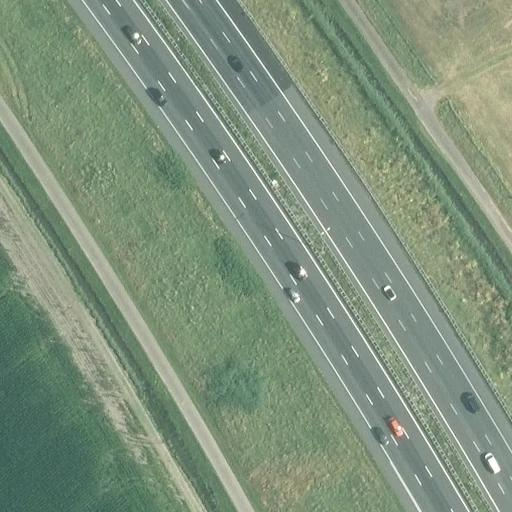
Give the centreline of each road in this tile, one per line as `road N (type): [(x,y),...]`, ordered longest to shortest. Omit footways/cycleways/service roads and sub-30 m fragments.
road 1 (motorway): [(106,0),(295,267),(443,511)]
road 2 (motorway): [(511,493),(343,220),(188,0)]
road 3 (unclassified): [(243,511),(0,109)]
